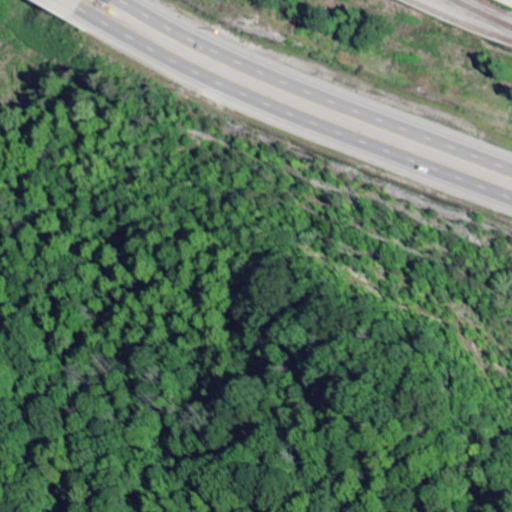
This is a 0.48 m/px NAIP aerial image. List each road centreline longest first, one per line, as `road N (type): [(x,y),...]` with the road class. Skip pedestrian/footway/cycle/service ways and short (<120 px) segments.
road 1 (trunk): [(86,7),(126,39),(207,80),(511,201)]
road 2 (trunk): [(511,165),(305,87),(129,0)]
